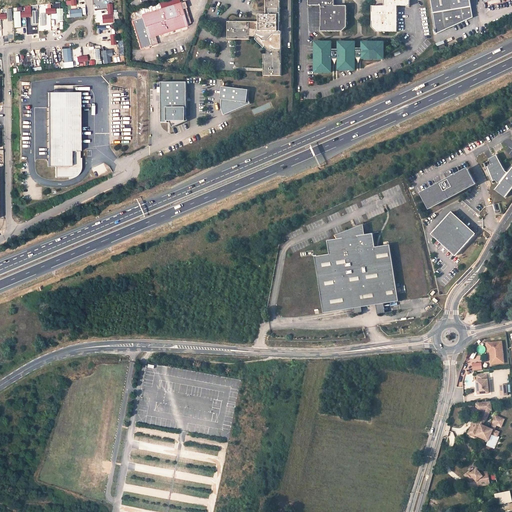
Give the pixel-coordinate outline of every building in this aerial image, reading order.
[(277,31),(278,22),(280,22),(279,0),(265,0),(266,15),(259,15),(259,22),(227,22),(227,39),(249,39),(249,36),(254,36),(267,49),(267,54),(264,54),(264,76),(281,75),(281,31),(280,31),(277,31)] [(320,31),(342,31),(347,26),(347,5),(334,5),(334,0),(308,0),(308,5),(320,5),(320,31)] [(397,31),(397,5),(409,5),(409,0),(383,0),(384,5),(371,5),(371,27),(375,31),(397,31)] [(469,0),(430,0),(433,13),(437,34),(473,18),(469,0)] [(154,36),(187,25),(190,22),(183,1),(160,8),(158,2),(138,8),(138,10),(132,12),(135,19),(131,20),(140,49),(157,43),(154,36)] [(82,10),(69,11),(70,18),(82,17),(82,10)] [(113,15),(103,16),(103,24),(114,23),(113,15)] [(488,19),(479,21),(480,30),(489,29),(488,19)] [(106,25),(97,26),(98,34),(101,34),(101,30),(106,30),(106,25)] [(383,58),(383,41),(362,41),(362,47),(354,47),(354,41),(338,41),(338,47),(331,47),(331,41),(314,41),(314,71),(331,71),(331,58),(338,58),(338,69),(354,69),(354,56),(362,56),(362,58),(383,58)] [(70,48),(63,49),(64,63),(72,62),(70,48)] [(187,82),(161,82),(161,123),(168,123),(168,121),(186,121),(186,108),(187,108),(187,82)] [(248,90),(222,87),(220,99),(222,99),(221,104),(221,108),(222,112),(224,115),(250,104),(247,97),(248,90)] [(47,93),(48,108),(79,108),(79,93),(47,93)] [(79,108),(48,108),(48,167),(55,167),(56,178),(69,178),(72,177),(75,176),(78,174),(79,172),(80,171),(79,108)] [(507,198),(511,191),(511,169),(508,174),(506,172),(497,157),(489,161),(492,167),(487,169),(493,184),(496,182),(500,185),(497,190),(507,198)] [(469,169),(422,194),(430,208),(476,183),(469,169)] [(475,234),(451,212),(432,233),(456,255),(475,234)] [(384,303),(400,300),(391,244),(376,246),(374,232),(365,234),(359,235),(358,233),(361,232),(360,227),(343,233),(344,237),(341,237),(328,239),(330,253),(316,255),(324,312),(354,307),(362,306),(377,304),(384,303)] [(386,312),(384,303),(377,304),(378,313),(386,312)] [(502,341),(488,343),(489,351),(490,350),(494,350),(495,359),(493,359),(493,364),(504,363),(502,341)] [(487,376),(476,377),(477,382),(478,394),(489,393),(487,381),(487,376)] [(493,422),(494,423),(491,429),(490,428),(490,429),(484,427),(484,426),(483,425),(485,420),(487,419),(491,410),(492,410),(491,401),(476,403),(476,407),(481,411),(484,411),(481,418),(482,418),(480,421),(475,419),(470,430),(477,433),(476,435),(476,436),(489,441),(492,434),(498,436),(500,432),(495,430),(498,425),(502,427),(505,420),(496,416),(493,422)] [(498,436),(492,434),(489,441),(487,445),(495,449),(500,437),(498,436)] [(469,471),(465,475),(470,481),(474,477),(477,480),(489,478),(487,471),(480,472),(477,469),(471,473),(469,471)] [(496,494),(498,504),(511,501),(510,491),(499,494),(496,494)]
